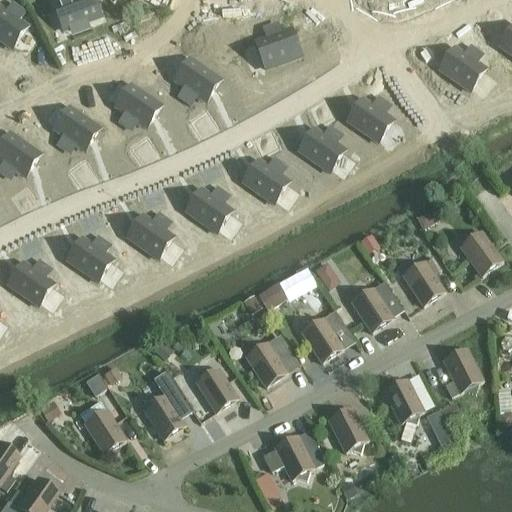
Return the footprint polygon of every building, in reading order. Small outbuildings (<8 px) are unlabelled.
[(65,0),(55,4),(65,32),(103,18),(96,0),(65,0)] [(6,2),(0,7),(0,42),(9,52),(32,32),(25,23),(31,18),(19,5),(12,10),(6,2)] [(277,69),(268,74),(282,102),(314,85),(300,57),(291,61),(288,56),(274,63),(277,69)] [(495,61),(483,91),(511,100),(511,58),(506,56),(504,63),(495,61)] [(429,81),(417,111),(454,124),(465,93),(455,90),(458,83),(442,77),(440,85),(429,81)] [(211,85),(191,110),(199,116),(195,122),(208,131),(212,125),(220,131),(239,106),(211,85)] [(155,106),(136,131),(143,136),(140,141),(154,150),(157,146),(165,151),(184,126),(155,106)] [(365,113),(353,143),(390,155),(401,124),(392,122),(394,115),(376,109),(374,116),(365,113)] [(300,133),(288,163),(325,176),(336,145),(326,141),(328,134),(312,129),(310,136),(300,133)] [(98,130),(78,154),(85,159),(81,165),(94,175),(98,170),(106,176),(126,152),(98,130)] [(37,157),(19,183),(28,189),(25,194),(38,202),(41,197),(50,202),(67,176),(37,157)] [(247,174),(235,204),(272,217),(283,186),(272,182),(275,176),(259,170),(257,177),(247,174)] [(0,191),(0,225),(15,200),(0,191)] [(178,205),(167,235),(204,248),(215,217),(205,214),(207,207),(191,202),(189,208),(178,205)] [(435,212),(418,221),(425,233),(441,223),(435,212)] [(115,234),(103,264),(140,277),(151,246),(141,242),(143,236),(126,230),(124,237),(115,234)] [(367,240),(361,244),(370,256),(380,249),(372,238),(372,237),(367,240)] [(503,266),(482,237),(461,252),(483,281),(503,266)] [(62,263),(50,294),(87,306),(98,275),(88,272),(90,265),(75,260),(73,267),(62,263)] [(409,278),(404,281),(424,311),(445,297),(434,279),(442,274),(434,262),(421,270),(411,268),(409,278)] [(357,304),(353,308),(373,338),(394,324),(374,293),(369,296),(359,294),(357,304)] [(18,298),(7,328),(44,341),(55,310),(44,306),(46,299),(31,294),(29,301),(18,298)] [(255,298),(245,305),(252,317),(263,310),(255,298)] [(308,335),(303,338),(323,368),(344,354),(324,324),(319,327),(309,325),(308,335)] [(161,347),(155,356),(166,364),(172,355),(161,347)] [(252,359),(247,362),(267,393),(288,378),(268,348),(264,351),(254,349),(252,359)] [(444,366),(454,385),(446,390),(452,403),(466,396),(476,399),(479,389),(484,386),(467,354),(444,366)] [(113,373),(105,378),(113,389),(120,384),(113,373)] [(202,385),(197,388),(217,418),(239,404),(219,374),(214,377),(204,375),(202,385)] [(150,412),(145,415),(165,445),(175,438),(186,431),(175,414),(171,407),(179,401),(164,377),(153,384),(165,402),(162,404),(152,402),(150,412)] [(100,378),(88,385),(97,400),(109,392),(100,378)] [(419,420),(424,417),(408,385),(385,397),(402,429),(407,426),(416,430),(419,420)] [(55,405),(42,413),(49,425),(62,417),(55,405)] [(100,406),(81,419),(87,428),(86,429),(105,459),(127,445),(107,415),(106,415),(100,406)] [(456,407),(442,415),(447,426),(462,418),(456,407)] [(346,458),(351,455),(361,458),(364,448),(369,446),(352,414),(329,425),(346,458)] [(511,415),(500,417),(503,429),(506,428),(511,427),(511,415)] [(439,416),(428,422),(434,433),(445,427),(439,416)] [(276,454),(264,461),(272,477),(285,470),(292,485),(297,483),(307,486),(310,476),(315,474),(298,441),(276,453),(276,454)] [(0,492),(6,497),(15,484),(7,479),(19,461),(0,447),(0,492)] [(17,495),(8,507),(15,511),(48,511),(58,498),(37,483),(25,501),(17,495)] [(352,486),(341,491),(347,502),(357,497),(352,486)] [(277,492),(263,499),(269,511),(272,511),(284,506),(277,492)]
